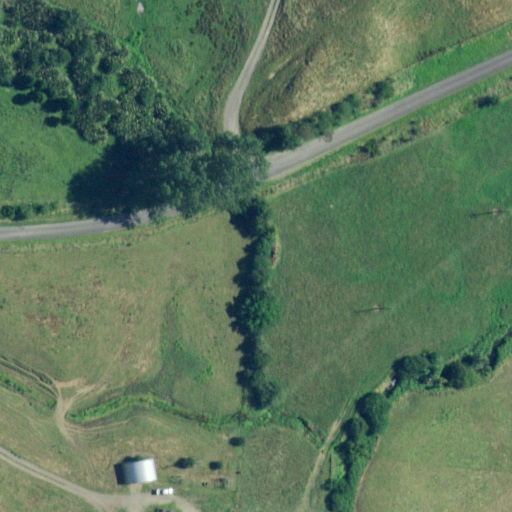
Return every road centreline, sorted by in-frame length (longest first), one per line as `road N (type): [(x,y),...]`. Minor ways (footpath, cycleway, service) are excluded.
road 1 (unclassified): [(511,58),(188,207),(0,233)]
road 2 (track): [(248,179),(231,133),(278,0)]
